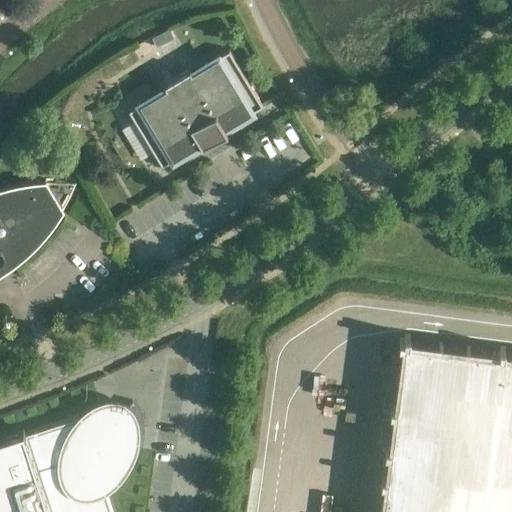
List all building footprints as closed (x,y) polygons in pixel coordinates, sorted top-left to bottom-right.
[(141,103),(128,110),(162,166),(174,158),(172,155),(197,140),(202,147),(214,139),(227,132),(223,124),(247,109),(250,113),(262,105),(229,50),(216,57),(218,61),(193,76),(189,69),(164,85),(168,92),(143,106),(141,103)] [(0,270),(2,269),(7,266),(12,262),(18,258),(23,253),(28,249),(33,244),(38,240),(42,235),(46,230),(50,224),(54,219),(58,213),(62,208),(45,180),(39,181),(32,182),(26,183),(19,184),(13,185),(7,187),(0,188),(0,270)] [(511,511),(511,355),(504,354),(504,348),(499,347),(499,354),(469,350),(469,347),(466,346),(466,350),(441,346),(442,343),(439,343),(438,346),(426,344),(409,342),(409,335),(404,335),(404,339),(399,338),(399,343),(405,344),(401,374),(398,374),(398,377),(401,377),(399,388),(397,407),(390,406),(390,411),(396,412),(394,431),(392,447),(385,447),(384,452),(391,452),(387,477),(381,476),(381,481),(387,482),(383,511),(511,511)] [(285,388),(328,390),(329,350),(286,349),(285,388)] [(279,391),(275,453),(306,455),(310,393),(279,391)] [(110,511),(104,492),(109,489),(122,477),(132,462),(138,445),(139,433),(138,423),(133,411),(129,406),(125,410),(120,405),(107,403),(100,406),(98,402),(83,412),(77,417),(23,435),(21,429),(0,436),(0,511),(110,511)] [(304,476),(305,461),(273,460),(272,475),(304,476)]
